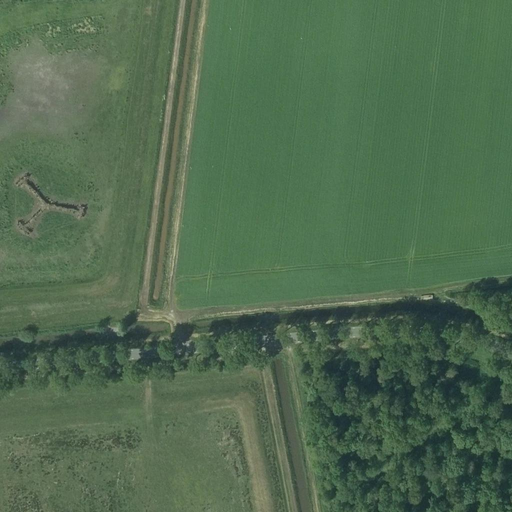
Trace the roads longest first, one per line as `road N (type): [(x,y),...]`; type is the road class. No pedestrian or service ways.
road 1 (tertiary): [(511,353),(448,334),(390,330),(0,367)]
road 2 (track): [(263,341),(291,511)]
